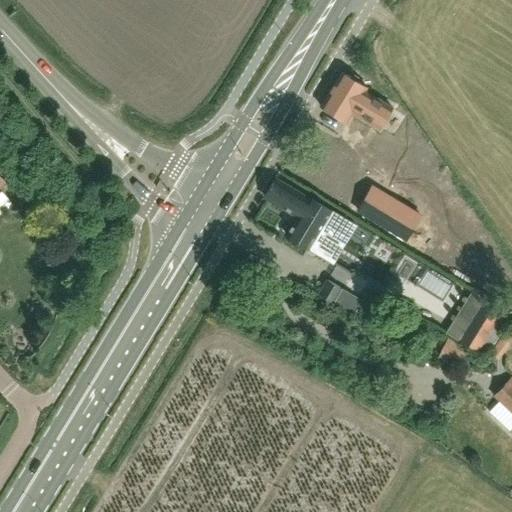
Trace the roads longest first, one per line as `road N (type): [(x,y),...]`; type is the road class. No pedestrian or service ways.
road 1 (primary): [(27,511),(190,228)]
road 2 (primary): [(214,186),(325,0)]
road 3 (unclassified): [(63,101),(97,149),(190,228)]
road 4 (unclassified): [(214,186),(63,101)]
